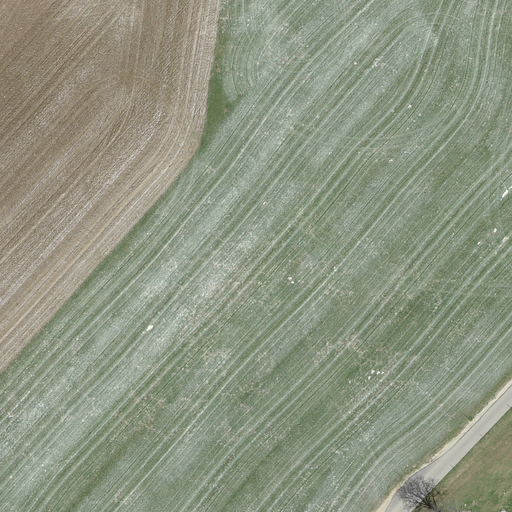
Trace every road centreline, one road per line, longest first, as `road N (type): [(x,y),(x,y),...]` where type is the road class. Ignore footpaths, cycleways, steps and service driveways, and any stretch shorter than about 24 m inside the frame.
road 1 (track): [(249,0),(250,37),(313,299),(401,510)]
road 2 (unclassified): [(511,395),(400,511)]
